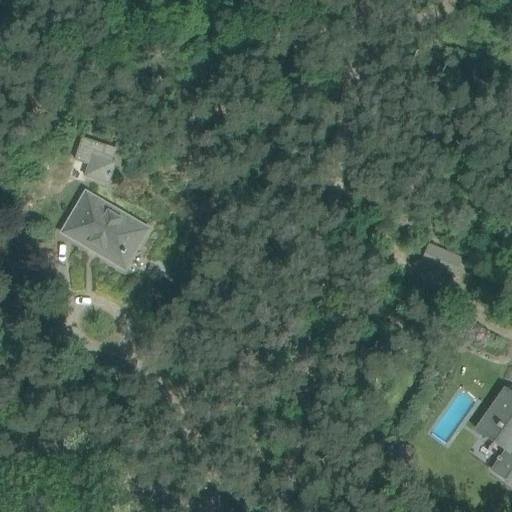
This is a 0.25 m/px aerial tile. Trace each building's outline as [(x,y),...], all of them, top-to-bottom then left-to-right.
[(85,177),(108,184),(115,164),(111,162),(112,158),(103,155),(105,147),(82,139),(75,161),(89,165),(85,177)] [(117,141),(114,151),(126,154),(128,144),(117,141)] [(86,196),(64,233),(124,269),(146,231),(86,196)] [(422,242),(415,262),(457,277),(464,257),(422,242)] [(511,395),(505,390),(488,414),(476,430),(506,451),(503,455),(501,453),(498,458),(500,460),(492,471),(511,485),(511,395)]
